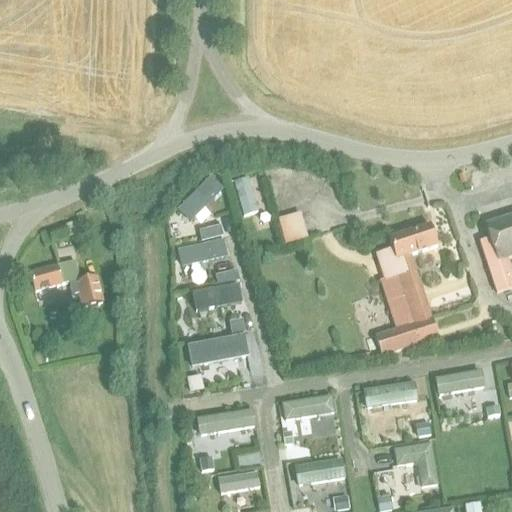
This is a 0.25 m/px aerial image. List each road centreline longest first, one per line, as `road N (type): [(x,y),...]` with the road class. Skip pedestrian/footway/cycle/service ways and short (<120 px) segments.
road 1 (unclassified): [(267,128),(423,167),(511,149)]
road 2 (unclassified): [(56,511),(0,340)]
road 3 (unclassified): [(38,206),(164,150)]
